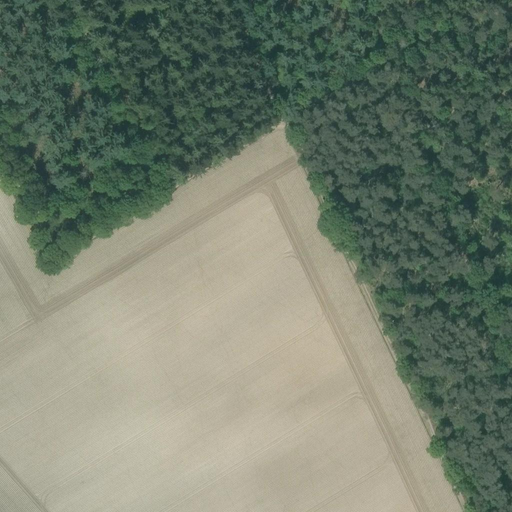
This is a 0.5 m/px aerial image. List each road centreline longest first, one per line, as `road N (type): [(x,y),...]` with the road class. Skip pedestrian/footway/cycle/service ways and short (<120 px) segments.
road 1 (track): [(476,511),(289,107),(175,180),(73,0)]
road 2 (track): [(0,151),(56,249),(175,180)]
